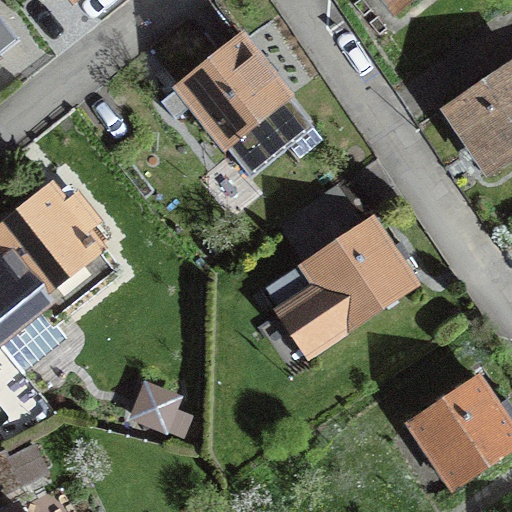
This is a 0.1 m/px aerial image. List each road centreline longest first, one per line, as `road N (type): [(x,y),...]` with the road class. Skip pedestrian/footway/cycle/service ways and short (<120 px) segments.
road 1 (residential): [(511,305),(306,0)]
road 2 (residential): [(166,0),(0,133)]
